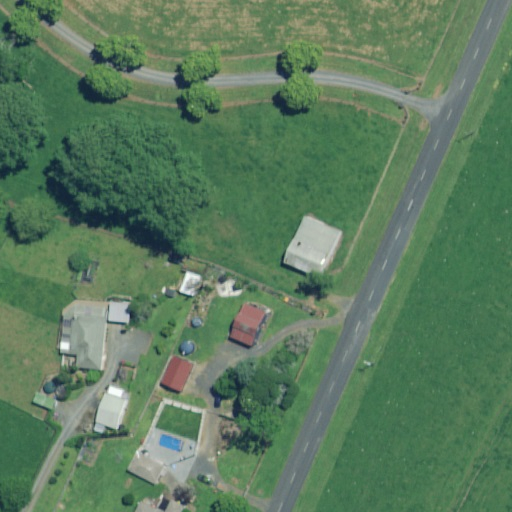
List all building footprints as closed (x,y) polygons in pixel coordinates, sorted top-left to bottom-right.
[(342,232),(309,217),(288,263),(321,278),(342,232)] [(134,304),(113,302),(112,322),(132,324),(134,304)] [(269,313),(250,304),(235,338),(254,347),(269,313)] [(88,307),(87,317),(67,315),(63,354),(73,355),(71,367),(104,371),(109,320),(95,318),(96,307),(88,307)] [(122,404),(126,391),(111,387),(99,423),(119,430),(127,405),(122,404)] [(169,460),(143,447),(130,471),(156,484),(169,460)] [(187,511),(190,508),(168,496),(160,510),(146,502),(140,511),(187,511)]
